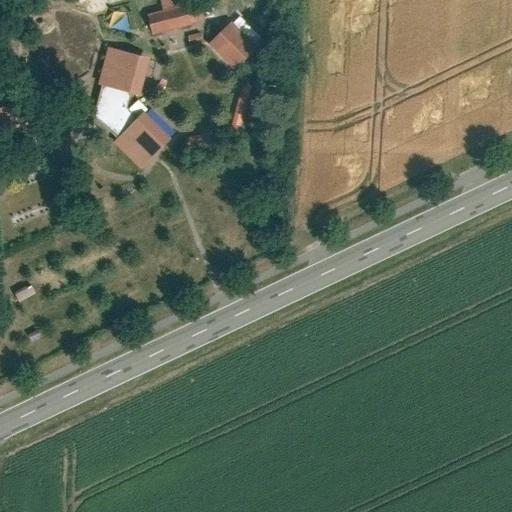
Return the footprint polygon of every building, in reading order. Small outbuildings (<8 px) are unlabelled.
[(160,0),(163,11),(147,15),(151,33),(203,21),(198,0),(193,0),(188,1),(187,0),(160,0)] [(226,18),(204,40),(230,67),(252,45),(226,18)] [(199,31),(186,34),(188,42),(201,39),(199,31)] [(148,56),(106,45),(97,81),(103,82),(127,89),(138,91),(148,56)] [(123,104),(127,89),(103,82),(94,113),(98,116),(117,134),(135,115),(123,104)] [(229,124),(186,135),(189,144),(237,132),(249,90),(240,87),(229,124)] [(24,102),(0,104),(0,133),(27,131),(24,102)] [(117,134),(111,140),(138,165),(168,134),(141,109),(135,115),(117,134)]
